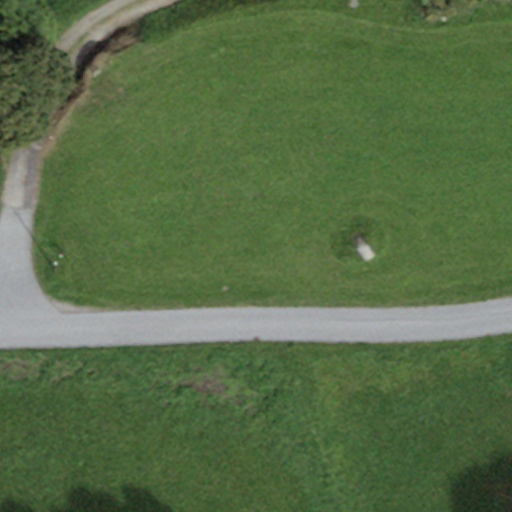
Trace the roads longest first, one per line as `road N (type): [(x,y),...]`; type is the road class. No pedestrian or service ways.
road 1 (residential): [(511,314),(402,325),(0,328)]
road 2 (track): [(3,327),(31,143),(59,68),(94,23),(149,0)]
